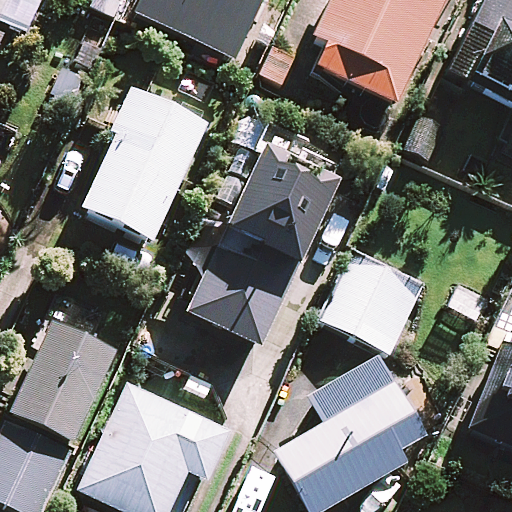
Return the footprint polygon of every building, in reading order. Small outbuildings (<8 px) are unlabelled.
[(138,0),(132,14),(231,59),(258,0),(138,0)] [(333,0),(310,47),(325,54),(315,75),(393,113),(448,1),(454,4),(455,0),(333,0)] [(511,2),(507,0),(482,0),(447,75),(511,105),(511,107),(492,150),(511,159),(511,2)] [(254,76),(280,19),(259,9),(232,66),(254,76)] [(260,93),(286,106),(296,87),(285,81),(295,63),(271,51),(256,81),(264,86),(260,93)] [(162,247),(214,127),(135,93),(116,137),(122,139),(88,215),(162,247)] [(452,115),(423,102),(405,143),(434,155),(452,115)] [(185,311),(260,346),(339,178),(264,143),(185,311)] [(422,291),(356,257),(322,325),(389,358),(422,291)] [(58,324),(15,417),(80,447),(123,353),(58,324)] [(511,352),(497,347),(463,436),(511,455),(511,352)] [(273,460),(304,511),(325,511),(407,463),(401,453),(425,439),(378,360),(307,403),(323,430),(273,460)] [(222,428),(126,384),(76,492),(120,511),(168,511),(186,473),(199,479),(205,482),(229,431),(222,428)] [(49,511),(76,454),(9,424),(0,444),(0,503),(18,511),(49,511)]
